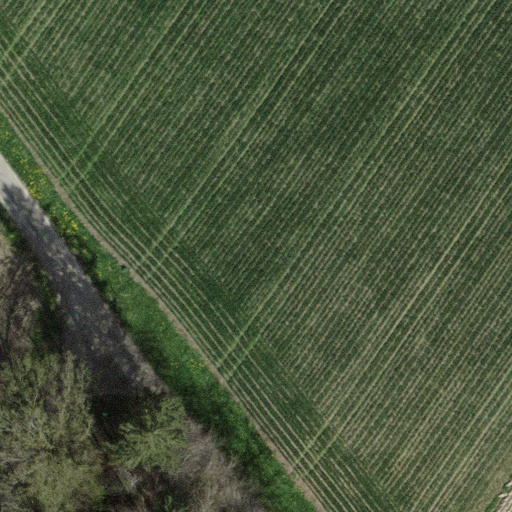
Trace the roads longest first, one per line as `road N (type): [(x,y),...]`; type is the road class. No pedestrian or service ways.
road 1 (track): [(100,354),(240,511)]
road 2 (track): [(0,211),(100,354)]
road 3 (track): [(0,479),(100,354)]
